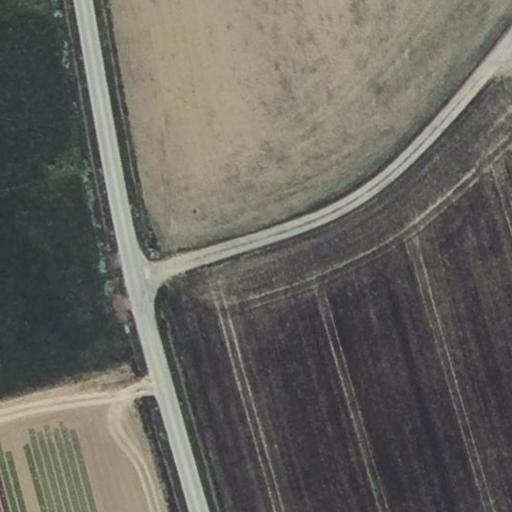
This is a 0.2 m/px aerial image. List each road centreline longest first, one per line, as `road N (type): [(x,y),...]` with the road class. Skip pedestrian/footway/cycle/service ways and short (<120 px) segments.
road 1 (unclassified): [(199,511),(132,276),(83,0)]
road 2 (track): [(511,38),(400,165),(361,197),(296,227),(132,276)]
